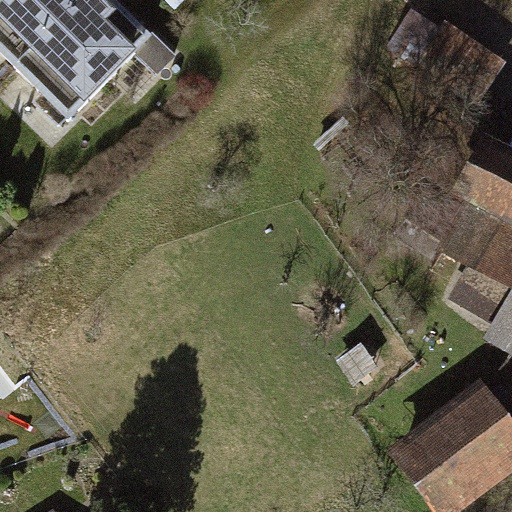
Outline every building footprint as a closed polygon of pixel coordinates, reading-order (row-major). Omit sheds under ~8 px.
[(0,0),(0,71),(8,79),(84,0),(0,0)] [(84,0),(8,79),(67,136),(149,52),(94,0),(84,0)] [(422,10),(395,47),(481,108),(508,71),(422,10)] [(511,169),(472,145),(442,196),(471,213),(441,263),(463,277),(443,309),(483,333),(474,347),(511,369),(511,169)] [(511,453),(470,397),(378,463),(413,511),(461,511),(511,475),(511,453)]
